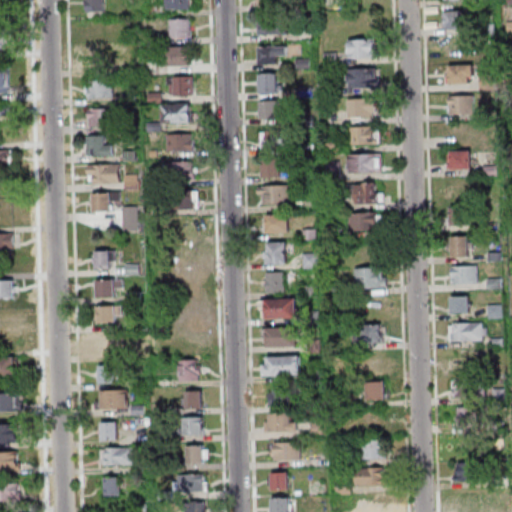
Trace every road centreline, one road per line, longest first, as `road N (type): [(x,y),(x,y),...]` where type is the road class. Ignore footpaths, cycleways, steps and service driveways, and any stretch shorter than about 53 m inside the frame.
road 1 (residential): [(62,511),(49,0)]
road 2 (residential): [(237,511),(226,0)]
road 3 (residential): [(421,511),(410,0)]
